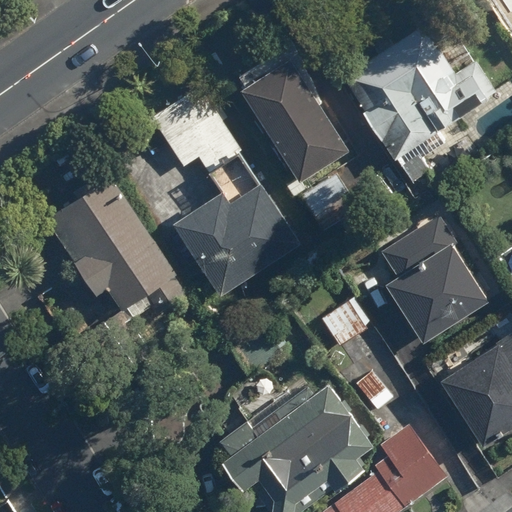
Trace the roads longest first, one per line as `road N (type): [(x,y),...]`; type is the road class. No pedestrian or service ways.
road 1 (residential): [(0,365),(91,511)]
road 2 (primary): [(0,94),(134,0)]
